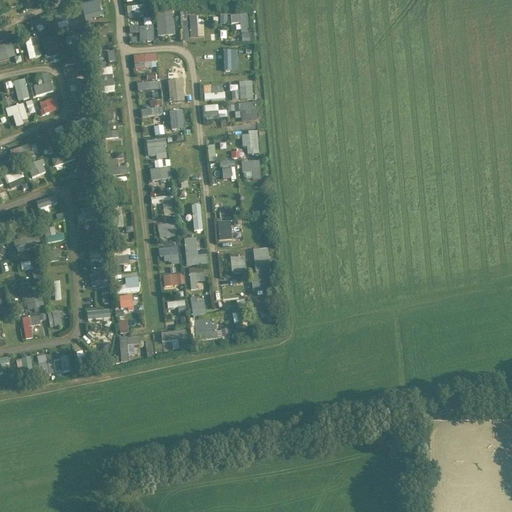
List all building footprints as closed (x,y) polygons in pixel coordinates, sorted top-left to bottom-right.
[(86,21),(92,19),(91,13),(102,11),(98,0),(86,0),(81,1),(86,21)] [(137,9),(138,14),(151,12),(149,1),(127,3),(128,10),(137,9)] [(54,13),(57,20),(59,19),(61,26),(70,22),(72,28),(79,25),(71,6),(54,13)] [(174,37),(172,15),(157,16),(159,38),(174,37)] [(247,16),(230,17),(231,25),(240,24),(241,34),(248,33),(247,16)] [(204,38),(203,28),(198,28),(198,18),(189,18),(190,39),(204,38)] [(85,40),(84,35),(65,38),(66,45),(72,44),(74,53),(87,51),(85,40)] [(249,35),(241,36),(242,44),(250,43),(249,35)] [(41,57),(37,39),(25,42),(29,61),(35,59),(35,58),(41,57)] [(45,60),(58,57),(57,51),(58,50),(55,39),(41,42),(45,60)] [(0,62),(12,58),(8,46),(0,48),(0,62)] [(223,72),(238,72),(237,51),(222,52),(223,72)] [(93,71),(91,56),(70,59),(64,66),(64,67),(75,66),(76,73),(93,71)] [(151,64),(156,64),(156,56),(133,58),(134,65),(135,65),(136,70),(145,69),(144,64),(151,64)] [(114,93),(114,92),(111,69),(106,70),(105,64),(96,65),(97,71),(96,71),(97,78),(96,79),(97,90),(100,90),(101,95),(114,93)] [(155,74),(146,75),(147,82),(156,81),(155,74)] [(53,93),(48,76),(41,77),(44,86),(31,90),(33,99),(53,93)] [(14,82),(17,102),(29,100),(26,81),(14,82)] [(73,95),(74,103),(91,100),(88,81),(79,82),(81,94),(73,95)] [(177,83),(168,84),(170,104),(184,102),(182,87),(184,85),(183,83),(181,81),(179,81),(177,83)] [(239,92),(240,100),(240,101),(253,100),(251,83),(239,84),(239,92)] [(138,92),(161,91),(160,84),(138,85),(138,92)] [(203,88),(203,90),(203,96),(204,96),(204,101),(225,100),(224,94),(222,94),(221,88),(211,89),(211,87),(203,88)] [(42,117),(59,111),(55,99),(39,105),(42,111),(40,112),(42,117)] [(25,103),(27,110),(33,108),(31,102),(25,103)] [(255,104),(241,105),(243,123),(256,122),(255,104)] [(23,106),(5,111),(8,119),(13,118),(16,129),(23,126),(22,122),(28,121),(23,106)] [(203,119),(226,118),(226,106),(203,107),(203,119)] [(100,124),(113,123),(111,108),(98,109),(100,124)] [(141,111),(142,118),(163,116),(162,109),(141,111)] [(169,114),(171,131),(177,131),(177,126),(183,126),(182,112),(169,114)] [(79,139),(94,132),(90,122),(86,124),(85,120),(76,123),(79,132),(77,133),(79,139)] [(107,134),(107,140),(118,139),(117,127),(103,128),(103,134),(107,134)] [(163,127),(153,128),(155,137),(164,136),(163,127)] [(258,156),(257,133),(248,133),(248,136),(242,137),(242,149),(246,149),(247,157),(258,156)] [(52,141),(57,152),(72,145),(67,134),(52,141)] [(42,136),(31,140),(35,150),(46,146),(42,136)] [(148,157),(156,156),(166,155),(165,148),(166,148),(165,141),(146,143),(148,157)] [(215,146),(208,147),(209,163),(216,163),(215,146)] [(31,155),(28,147),(10,153),(16,171),(27,167),(24,161),(32,158),(31,155)] [(54,168),(67,163),(63,155),(51,160),(54,168)] [(9,157),(7,158),(0,160),(0,177),(14,173),(9,157)] [(45,166),(43,161),(27,168),(32,179),(45,174),(43,167),(45,166)] [(162,169),(161,162),(154,163),(155,170),(162,169)] [(260,181),(259,162),(241,164),(242,175),(243,175),(243,179),(247,181),(253,180),(253,182),(260,181)] [(83,184),(88,183),(98,182),(96,171),(93,172),(92,165),(86,166),(87,173),(82,173),(83,178),(82,179),(83,184)] [(115,177),(128,176),(127,167),(114,168),(115,177)] [(151,183),(159,182),(165,181),(171,180),(170,169),(149,172),(151,183)] [(231,180),(230,178),(230,170),(222,170),(223,181),(231,180)] [(6,178),(9,185),(11,190),(25,184),(22,179),(19,172),(6,178)] [(94,202),(93,198),(97,198),(96,186),(92,186),(85,187),(78,188),(79,202),(86,201),(86,202),(94,202)] [(151,206),(163,204),(163,210),(172,209),(172,203),(173,203),(172,197),(151,200),(151,206)] [(49,201),(35,205),(40,224),(54,220),(49,201)] [(191,206),(192,232),(202,232),(201,206),(191,206)] [(219,209),(220,220),(232,219),(231,208),(219,209)] [(85,217),(86,222),(103,220),(102,214),(96,215),(95,209),(80,211),(81,217),(85,217)] [(111,230),(115,229),(123,229),(122,215),(110,216),(111,230)] [(31,217),(19,222),(23,230),(34,226),(31,217)] [(217,224),(218,242),(231,241),(230,223),(217,224)] [(17,232),(15,225),(14,224),(0,229),(3,236),(3,238),(18,232),(17,232)] [(159,234),(160,240),(176,238),(175,232),(176,232),(175,225),(157,227),(158,234),(159,234)] [(47,246),(65,242),(63,235),(55,236),(54,229),(43,231),(45,239),(42,240),(43,245),(46,245),(47,246)] [(108,238),(112,237),(115,237),(115,229),(111,230),(107,230),(108,238)] [(15,250),(16,250),(23,247),(25,252),(37,248),(36,247),(41,245),(37,235),(13,243),(15,250)] [(124,236),(115,237),(112,237),(113,251),(125,249),(124,236)] [(206,257),(197,258),(196,240),(184,241),(187,268),(207,266),(206,257)] [(164,263),(169,262),(179,261),(177,248),(158,251),(159,258),(163,258),(164,263)] [(255,273),(271,272),(270,249),(254,250),(255,273)] [(90,264),(103,264),(102,252),(89,253),(90,264)] [(45,254),(46,264),(59,262),(58,253),(45,254)] [(238,255),(230,256),(232,276),(246,275),(244,258),(238,259),(238,255)] [(33,277),(41,276),(39,262),(21,265),(21,271),(32,270),(33,277)] [(189,270),(191,291),(197,291),(196,283),(204,282),(203,270),(195,271),(195,269),(189,270)] [(251,276),(253,293),(273,291),(271,274),(251,276)] [(108,289),(106,276),(90,278),(91,289),(98,288),(99,290),(108,289)] [(176,277),(163,278),(164,289),(177,287),(176,277)] [(117,295),(139,293),(138,279),(125,280),(126,287),(116,287),(117,295)] [(51,283),(52,299),(61,299),(60,283),(51,283)] [(28,312),(34,311),(35,314),(45,312),(44,308),(43,303),(41,295),(25,299),(27,306),(28,312)] [(133,311),(131,297),(116,299),(116,304),(120,303),(121,310),(128,309),(128,312),(133,311)] [(199,317),(205,316),(204,308),(198,309),(197,304),(196,299),(190,299),(193,320),(199,319),(199,317)] [(270,299),(263,300),(264,308),(271,307),(274,306),(274,300),(270,301),(270,299)] [(246,300),(237,302),(239,311),(248,309),(246,300)] [(185,302),(166,304),(167,310),(178,309),(178,315),(186,314),(185,302)] [(13,314),(24,312),(22,303),(11,304),(13,314)] [(88,321),(111,320),(110,312),(87,313),(88,321)] [(246,312),(239,313),(240,323),(247,322),(246,312)] [(49,329),(62,327),(60,313),(47,314),(49,329)] [(22,320),(25,341),(32,340),(31,328),(40,327),(39,318),(22,320)] [(196,342),(217,340),(216,334),(211,334),(210,327),(209,321),(194,322),(196,342)] [(120,335),(128,334),(127,322),(119,322),(120,335)] [(220,332),(221,338),(230,337),(229,330),(220,331),(220,332)] [(129,362),(128,357),(128,347),(133,347),(139,346),(139,339),(127,340),(127,339),(119,340),(121,363),(122,364),(128,363),(129,362)] [(82,352),(76,354),(79,368),(86,367),(82,352)] [(53,375),(50,357),(37,359),(40,377),(53,375)] [(60,358),(62,374),(71,373),(69,357),(60,358)]
